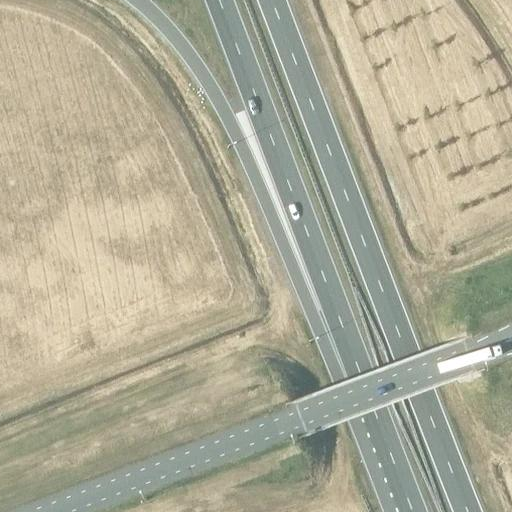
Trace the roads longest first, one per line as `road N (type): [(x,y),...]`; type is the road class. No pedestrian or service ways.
road 1 (trunk): [(469,511),(271,0)]
road 2 (trunk): [(139,0),(215,91),(380,431)]
road 3 (trunk): [(511,340),(52,511)]
road 4 (trunk): [(218,0),(380,431)]
